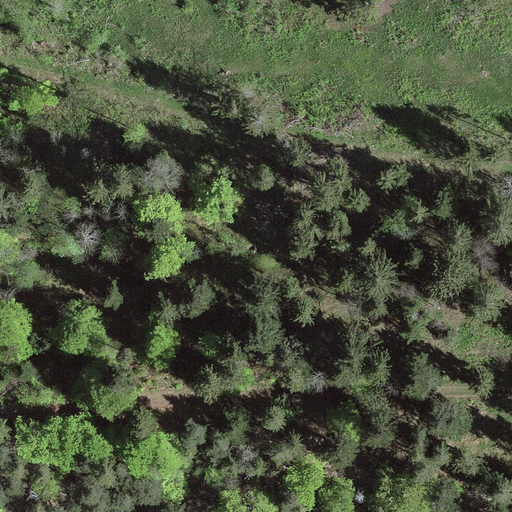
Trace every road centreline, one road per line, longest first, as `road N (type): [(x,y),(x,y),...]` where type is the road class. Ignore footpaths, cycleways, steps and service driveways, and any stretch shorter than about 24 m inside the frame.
road 1 (track): [(511,192),(422,178),(0,64)]
road 2 (track): [(0,426),(511,404)]
